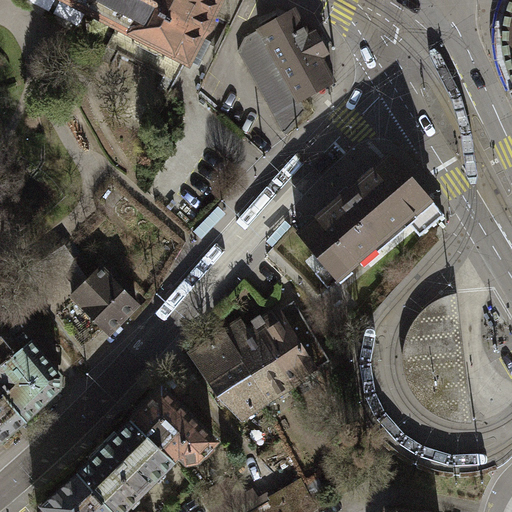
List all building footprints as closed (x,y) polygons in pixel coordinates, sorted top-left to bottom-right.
[(68,0),(188,61),(219,0),(68,0)] [(511,0),(509,0),(501,24),(502,60),(511,84),(511,0)] [(295,10),(260,29),(299,101),(301,100),(334,82),(320,57),(328,53),(316,30),(308,35),(295,10)] [(239,50),(286,134),(288,133),(308,111),(301,100),(299,101),(260,29),(245,37),(239,50)] [(445,215),(392,153),(298,232),(338,279),(407,221),(420,236),(445,215)] [(103,267),(70,299),(74,302),(109,338),(142,306),(103,267)] [(419,402),(428,409),(445,418),(458,421),(472,422),(458,293),(445,296),(432,302),(418,314),(408,328),(404,339),(402,351),(401,361),(401,364),(404,377),(413,394),(419,402)] [(109,338),(74,302),(57,319),(87,360),(109,338)] [(273,315),(256,326),(292,383),(311,371),(319,366),(329,360),(293,303),(281,310),(273,315)] [(0,362),(29,338),(2,306),(0,307),(0,362)] [(292,383),(256,326),(246,332),(240,323),(226,332),(252,373),(246,378),(262,402),(292,383)] [(252,373),(226,332),(191,354),(215,393),(239,417),(262,402),(246,378),(252,373)] [(0,378),(1,380),(0,380),(0,386),(30,420),(59,388),(59,373),(29,338),(0,362),(0,378)] [(0,444),(30,420),(0,386),(0,444)] [(165,386),(132,419),(180,467),(183,463),(191,471),(205,468),(223,444),(165,386)] [(132,419),(79,473),(114,511),(135,511),(180,467),(132,419)] [(35,511),(36,511),(114,511),(79,473),(35,511)] [(272,503),(255,511),(309,511),(312,511),(316,508),(309,496),(311,494),(303,480),(269,499),(272,503)] [(245,491),(213,509),(214,511),(255,511),(272,503),(269,499),(266,494),(258,498),(255,491),(247,495),(245,491)]
